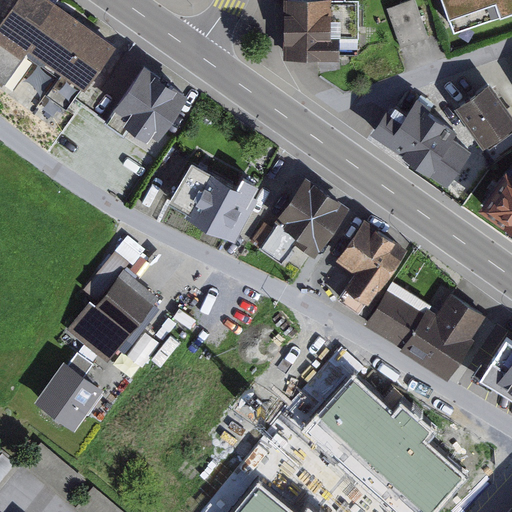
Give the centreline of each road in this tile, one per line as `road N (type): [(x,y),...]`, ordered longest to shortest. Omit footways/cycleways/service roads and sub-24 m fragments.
road 1 (residential): [(0,130),(122,211),(299,302),(511,428)]
road 2 (primary): [(511,273),(301,124)]
road 3 (residential): [(301,124),(511,48)]
road 4 (primary): [(301,124),(201,52)]
